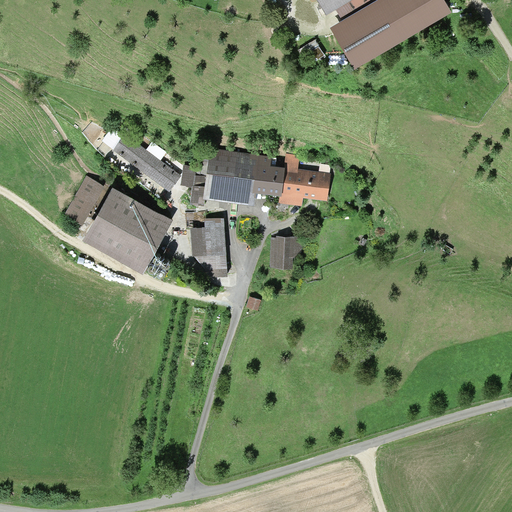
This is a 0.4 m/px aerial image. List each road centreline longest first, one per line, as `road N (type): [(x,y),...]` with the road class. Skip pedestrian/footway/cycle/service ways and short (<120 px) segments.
road 1 (track): [(511,401),(258,478),(97,511)]
road 2 (track): [(188,495),(201,423),(264,226)]
road 3 (track): [(0,190),(160,289),(238,298)]
